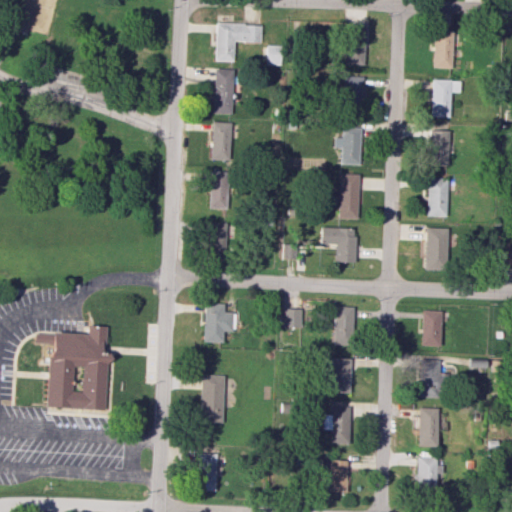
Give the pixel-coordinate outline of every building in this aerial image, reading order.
[(231,60),(232,41),(259,42),(259,24),(213,23),(213,60),(231,60)] [(363,26),(344,26),(343,64),(362,64),(363,26)] [(451,30),(431,29),(430,67),(449,68),(451,30)] [(264,64),(278,64),(278,45),(264,45),(264,64)] [(229,113),(230,69),(211,68),(210,113),(229,113)] [(360,109),(361,76),(342,75),(341,108),(360,109)] [(447,117),(448,91),(457,92),(457,80),(429,79),(428,116),(447,117)] [(209,159),(228,159),(228,137),(236,137),(236,122),(209,121),(209,159)] [(339,147),(339,164),(358,164),(359,126),(340,126),(340,137),(333,136),(332,147),(339,147)] [(426,164),(445,164),(447,129),(427,129),(426,164)] [(206,208),(227,208),(228,171),(207,170),(206,208)] [(357,173),(338,173),(336,217),(356,218),(357,173)] [(445,178),(425,177),(424,215),(444,216),(445,178)] [(226,222),(205,222),(204,252),(225,252),(226,222)] [(334,261),(353,262),(354,227),(319,226),(319,243),(334,243),(334,261)] [(422,268),(445,269),(446,227),(423,226),(422,268)] [(281,258),(293,258),(293,243),(281,243),(281,258)] [(511,268),(511,248),(496,248),(496,268),(511,268)] [(221,331),(231,331),(231,311),(223,311),(222,302),(202,303),(203,342),(221,341),(221,331)] [(353,306),(332,305),(331,344),(352,345),(353,306)] [(281,327),(299,327),(300,308),(281,308),(281,327)] [(439,310),(420,310),(420,345),(438,345),(439,310)] [(46,406),(104,411),(108,354),(103,354),(105,328),(90,327),(89,336),(55,334),(53,356),(49,356),(46,406)] [(329,392),(348,392),(348,358),(330,357),(329,392)] [(438,359),(418,359),(417,396),(438,397),(438,359)] [(197,421),(220,422),(221,374),(199,374),(197,421)] [(347,444),(348,406),(329,405),(329,414),(322,414),(321,429),(328,429),(328,443),(347,444)] [(434,446),(435,408),(417,407),(416,445),(434,446)] [(193,490),(213,490),(214,453),(194,452),(193,490)] [(433,473),(439,473),(439,465),(433,464),(433,456),(414,456),(414,488),(432,488),(433,473)] [(319,470),(327,471),(327,491),(344,492),(346,460),(320,459),(319,470)]
